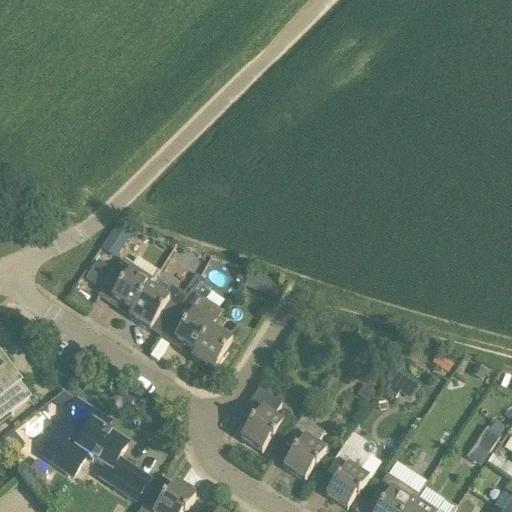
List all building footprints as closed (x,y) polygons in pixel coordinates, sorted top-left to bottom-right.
[(133,237),(116,231),(102,253),(117,262),(133,237)] [(148,290),(152,286),(131,272),(134,268),(123,262),(117,271),(101,296),(132,316),(148,290)] [(237,282),(242,285),(248,276),(239,270),(236,275),(237,282)] [(262,297),(269,280),(252,273),(245,290),(262,297)] [(184,297),(188,300),(201,280),(196,277),(184,297)] [(148,290),(132,316),(129,321),(150,335),(157,324),(167,331),(187,300),(170,289),(163,300),(148,290)] [(211,332),(214,327),(222,315),(202,301),(192,295),(187,300),(167,331),(164,336),(195,357),(211,332)] [(337,326),(325,344),(340,353),(351,335),(337,326)] [(48,340),(38,327),(22,339),(32,352),(48,340)] [(211,332),(195,357),(192,362),(213,376),(220,365),(230,372),(253,337),(241,330),(238,330),(233,337),(229,338),(225,335),(222,339),(211,332)] [(404,358),(415,365),(420,358),(409,351),(404,358)] [(438,357),(432,366),(448,376),(454,367),(438,357)] [(0,424),(29,403),(19,390),(18,389),(21,387),(0,359),(0,424)] [(488,374),(476,369),(471,378),(483,384),(488,374)] [(397,401),(408,383),(397,375),(386,393),(397,401)] [(358,398),(369,405),(376,395),(365,387),(358,398)] [(275,421),(282,409),(259,393),(244,415),(254,422),(241,443),(262,457),(271,443),(273,444),(284,427),(275,421)] [(63,412),(76,402),(64,395),(52,405),(63,412)] [(83,454),(99,429),(104,421),(78,404),(41,459),(73,480),(88,458),(83,454)] [(327,455),(317,449),(325,437),(302,421),(285,447),(295,454),(283,471),(305,485),(314,471),(316,472),(327,455)] [(88,458),(108,471),(100,481),(119,493),(133,472),(119,463),(128,449),(99,429),(83,454),(88,458)] [(485,463),(498,448),(485,436),(472,451),(485,463)] [(360,477),(368,465),(371,460),(373,459),(376,455),(375,450),(371,447),(368,448),(353,437),(328,476),(337,482),(326,499),(345,511),(348,511),(357,500),(359,501),(370,483),(360,477)] [(487,467),(501,475),(506,467),(493,458),(487,467)] [(55,474),(38,463),(27,478),(44,489),(55,474)] [(409,511),(412,508),(413,506),(402,499),(407,491),(387,478),(378,492),(364,511),(409,511)] [(161,483),(147,504),(155,509),(169,488),(161,483)] [(188,511),(195,502),(174,488),(165,502),(164,501),(156,511),(188,511)] [(359,501),(351,511),(363,511),(367,506),(359,501)] [(433,511),(417,501),(413,506),(412,508),(409,511),(433,511)]
